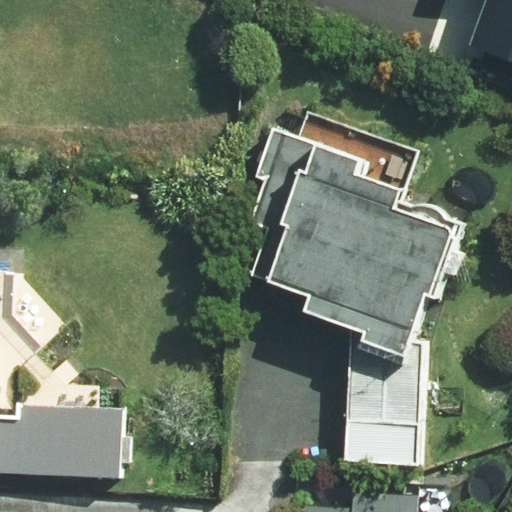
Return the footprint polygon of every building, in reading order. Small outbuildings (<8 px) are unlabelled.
[(511,22),(503,48),(511,51),(511,22)] [(0,141),(71,143),(75,31),(0,28),(0,141)] [(395,200),(357,186),(362,169),(270,136),(254,184),(261,186),(246,230),(265,236),(249,282),(266,287),(263,294),(305,308),(299,321),(347,339),(343,468),(414,470),(420,349),(413,349),(411,339),(420,309),(429,312),(447,242),(391,223),(395,200)] [(0,479),(118,484),(119,416),(15,414),(15,419),(0,418),(0,479)] [(348,511),(418,511),(419,498),(349,496),(348,511)]
